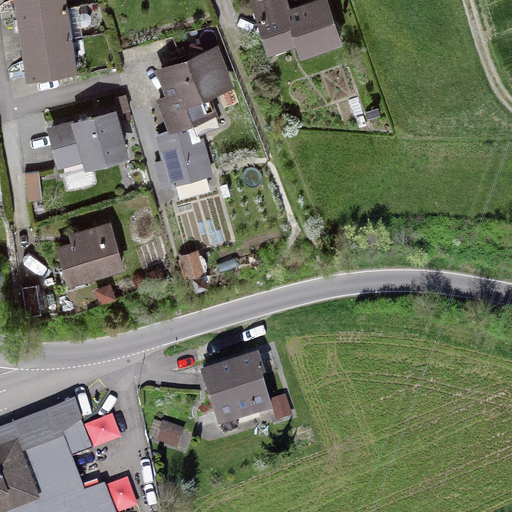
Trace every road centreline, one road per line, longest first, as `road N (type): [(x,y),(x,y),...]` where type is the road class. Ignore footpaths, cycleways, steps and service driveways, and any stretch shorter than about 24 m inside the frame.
road 1 (primary): [(511,294),(432,281),(346,283),(80,356)]
road 2 (unknown): [(6,100),(130,82)]
